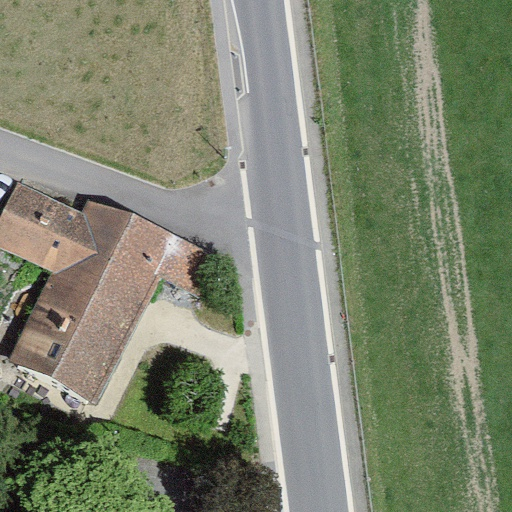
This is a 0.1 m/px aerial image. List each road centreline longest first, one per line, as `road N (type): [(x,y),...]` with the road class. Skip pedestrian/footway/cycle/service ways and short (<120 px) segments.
road 1 (residential): [(287,251),(0,149)]
road 2 (secondary): [(287,251),(321,511)]
road 3 (secondary): [(256,0),(287,251)]
